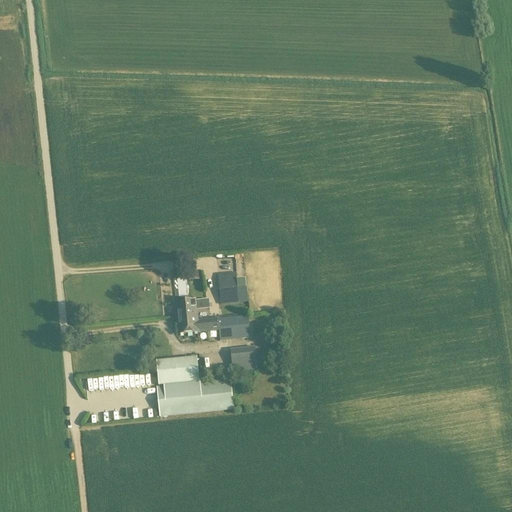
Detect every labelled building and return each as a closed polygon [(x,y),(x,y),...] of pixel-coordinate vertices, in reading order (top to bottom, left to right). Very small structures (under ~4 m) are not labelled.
[(235,270),(218,272),(220,301),(221,306),(249,302),(246,279),(236,280),(235,270)] [(201,280),(200,271),(191,272),(192,281),(201,280)] [(248,316),(198,320),(197,311),(210,309),(209,300),(195,301),(176,303),(179,335),(219,331),(220,342),(251,338),(248,316)] [(271,362),(269,347),(255,348),(231,350),(233,373),(257,370),(257,364),(271,362)] [(199,382),(196,358),(156,361),(158,386),(199,382)] [(234,410),(231,380),(157,387),(148,388),(149,399),(158,398),(160,418),(234,410)]
